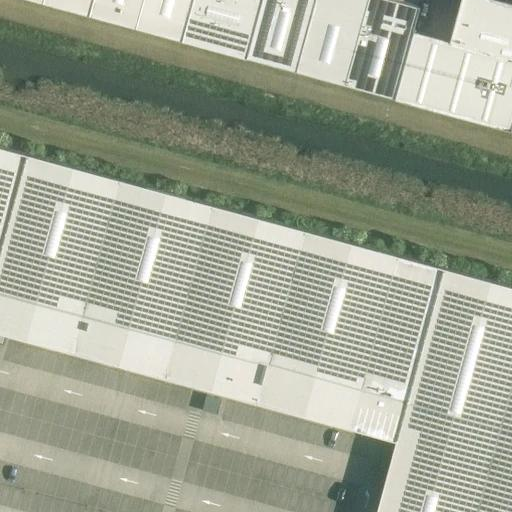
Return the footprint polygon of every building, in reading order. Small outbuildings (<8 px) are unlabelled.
[(29,0),(183,41),(193,0),(29,0)] [(193,0),(183,41),(233,55),(247,59),(262,0),(193,0)] [(262,0),(247,59),(297,72),(316,0),(262,0)] [(316,0),(297,72),(321,79),(346,86),(368,0),(316,0)] [(396,0),(368,0),(346,86),(395,99),(414,31),(420,7),(396,0)] [(395,99),(511,131),(511,125),(511,3),(500,0),(461,0),(450,41),(414,31),(395,99)] [(377,511),(399,437),(446,268),(0,145),(0,511),(377,511)] [(399,437),(377,511),(511,511),(511,285),(446,268),(399,437)]
